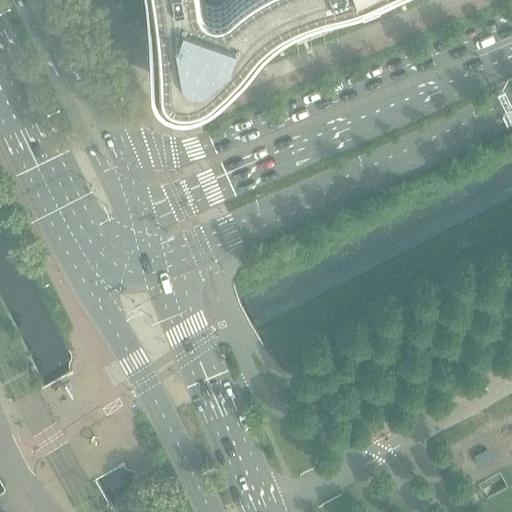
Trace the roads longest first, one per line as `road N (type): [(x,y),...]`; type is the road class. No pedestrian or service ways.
road 1 (primary): [(511,25),(194,151),(148,152),(113,133)]
road 2 (primary): [(511,60),(150,211)]
road 3 (primary): [(163,255),(230,234),(511,109)]
road 4 (primary): [(263,511),(184,328),(163,255)]
road 5 (primary): [(90,267),(213,511)]
road 6 (primary): [(150,211),(112,192),(17,0)]
road 7 (primary): [(0,73),(90,267)]
road 8 (primary): [(113,133),(48,0)]
